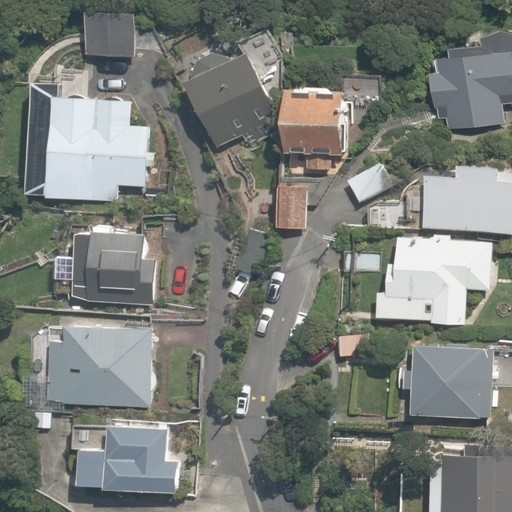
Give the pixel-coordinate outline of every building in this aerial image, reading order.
[(90,0),(86,51),(136,55),(139,0),(90,0)] [(248,44),(187,72),(222,149),(283,121),(248,44)] [(448,136),(477,135),(476,124),(503,123),(502,101),(511,100),(511,45),(445,48),(446,64),(433,64),(435,107),(447,107),(448,136)] [(138,96),(86,93),(88,70),(37,67),(29,196),(48,197),(121,201),(122,182),(150,184),(151,164),(157,165),(158,145),(152,145),(154,122),(136,121),(138,96)] [(281,224),(309,225),(310,205),(316,205),(337,175),(337,156),(356,157),(359,75),(288,72),(281,224)] [(393,149),(350,177),(366,202),(409,175),(393,149)] [(511,160),(430,156),(426,226),(437,227),(455,228),(511,230),(511,160)] [(76,257),(59,256),(56,295),(106,299),(107,283),(144,285),(148,216),(79,212),(76,257)] [(437,227),(436,234),(402,233),(401,261),(393,260),(391,290),(382,289),(380,314),(470,319),(472,287),(494,288),(497,238),(455,235),(455,228),(437,227)] [(69,338),(53,337),(49,398),(153,405),(159,321),(71,315),(69,338)] [(370,332),(340,331),(339,354),(369,354),(370,332)] [(399,385),(415,386),(414,414),(488,418),(492,346),(418,342),(401,341),(399,385)] [(56,407),(34,406),(33,427),(55,428),(56,407)] [(73,443),(83,444),(81,481),(189,488),(191,458),(170,457),(173,422),(75,415),(73,443)] [(511,511),(511,449),(446,447),(445,480),(434,480),(433,511),(443,511),(511,511)]
